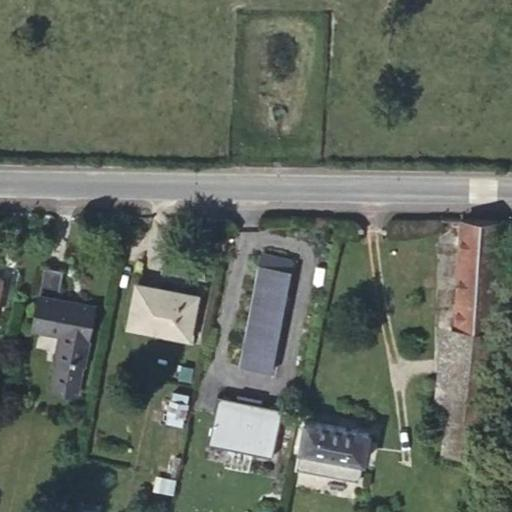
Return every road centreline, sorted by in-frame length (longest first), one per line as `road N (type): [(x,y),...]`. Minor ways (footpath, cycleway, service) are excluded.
road 1 (secondary): [(511,195),(0,181)]
road 2 (track): [(246,188),(192,511)]
